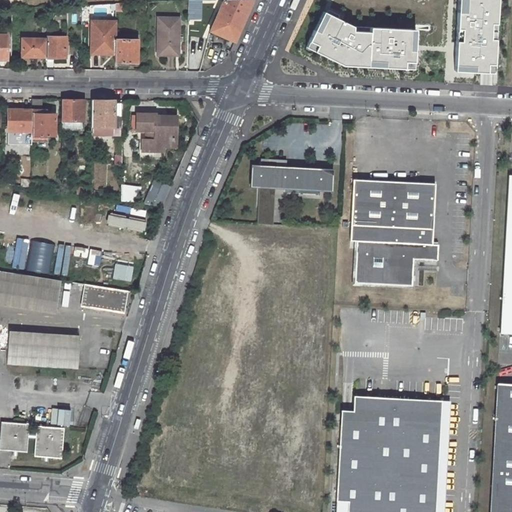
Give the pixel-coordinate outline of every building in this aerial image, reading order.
[(204,5),(203,0),(188,0),(189,12),(200,12),(200,5),(204,5)] [(223,0),(211,31),(235,41),(252,0),(223,0)] [(494,73),(497,0),(458,0),(455,71),(494,73)] [(340,65),(416,69),(418,30),(353,26),(323,12),(307,47),(340,65)] [(158,17),(158,54),(176,55),(177,34),(179,34),(179,18),(158,17)] [(91,48),(103,48),(103,53),(115,53),(115,39),(116,21),(92,21),(91,48)] [(57,60),(57,57),(65,57),(66,37),(46,37),(46,39),(47,39),(46,57),(46,59),(57,60)] [(46,39),(22,38),(22,56),(46,57),(47,39),(46,39)] [(137,40),(115,39),(115,53),(115,62),(124,62),(137,62),(137,40)] [(205,59),(204,40),(188,41),(189,60),(205,59)] [(473,97),(507,97),(507,85),(473,85),(473,97)] [(32,99),(32,109),(32,131),(32,141),(48,142),(48,135),(55,135),(55,110),(46,110),(46,109),(41,109),(42,99),(32,99)] [(81,100),(62,99),(61,120),(62,120),(62,129),(84,130),(84,109),(81,109),(81,100)] [(114,100),(92,100),(91,126),(112,127),(120,127),(120,103),(114,103),(114,100)] [(24,130),(32,131),(32,109),(14,109),(14,106),(8,106),(8,130),(24,130)] [(156,113),(136,113),(136,131),(146,131),(146,139),(142,139),(142,151),(152,151),(152,148),(162,149),(164,149),(164,147),(174,147),(174,130),(176,130),(177,116),(163,115),(163,118),(156,118),(156,115),(156,113)] [(24,130),(24,140),(32,141),(32,131),(24,130)] [(261,186),(259,223),(275,224),(277,187),(277,183),(322,185),(321,190),(335,191),(336,168),(278,165),(279,160),(263,159),(262,164),(253,163),(252,185),(261,186)] [(511,174),(510,174),(501,332),(511,332),(511,174)] [(21,186),(31,187),(31,180),(21,179),(21,186)] [(436,183),(354,179),(350,240),(357,240),(355,282),(413,286),(414,259),(438,260),(439,245),(433,244),(436,183)] [(39,180),(31,180),(31,187),(39,188),(39,180)] [(122,185),(122,202),(139,202),(140,185),(122,185)] [(77,187),(77,194),(91,196),(91,187),(77,187)] [(132,282),(135,267),(115,263),(113,279),(132,282)] [(0,299),(56,308),(60,281),(0,271),(0,299)] [(127,291),(85,285),(82,305),(124,312),(127,291)] [(79,340),(9,335),(7,363),(77,368),(79,340)] [(511,511),(511,383),(498,382),(491,511),(511,511)] [(435,511),(442,400),(354,395),(353,411),(353,425),(341,424),(336,500),(348,501),(347,511),(435,511)] [(342,410),(341,424),(353,425),(353,411),(342,410)] [(29,424),(1,421),(0,435),(0,449),(13,451),(17,451),(27,452),(28,438),(35,438),(34,456),(44,457),(48,457),(62,458),(64,428),(36,426),(36,434),(28,433),(29,424)]
